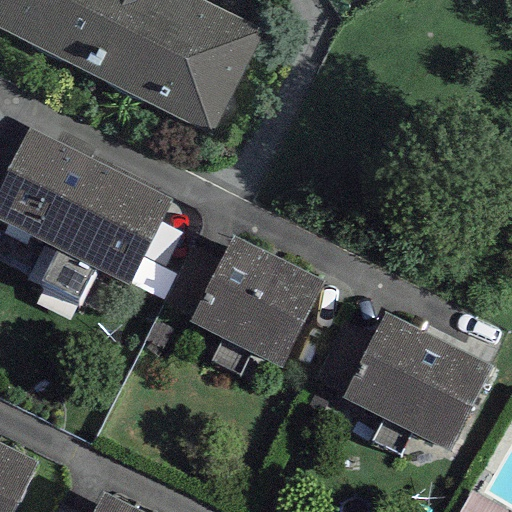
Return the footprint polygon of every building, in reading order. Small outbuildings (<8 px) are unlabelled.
[(0,0),(0,18),(212,124),(264,20),(222,0),(0,0)] [(172,206),(28,137),(0,193),(0,228),(56,256),(40,289),(80,307),(94,277),(129,294),(172,206)] [(325,285),(233,238),(189,324),(281,371),(325,285)] [(490,369),(385,317),(342,402),(447,454),(490,369)] [(0,511),(13,511),(36,468),(0,449),(0,511)] [(128,511),(101,498),(93,511),(128,511)]
